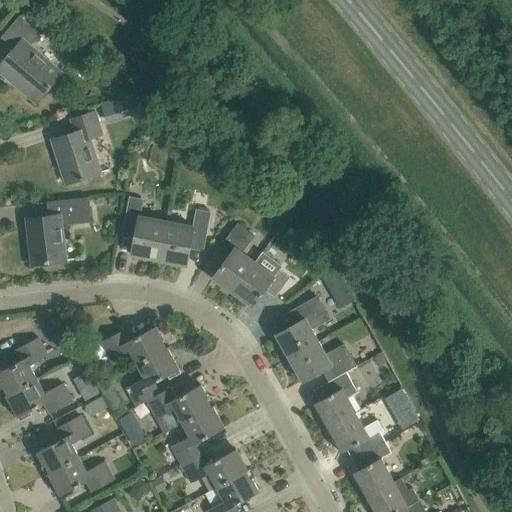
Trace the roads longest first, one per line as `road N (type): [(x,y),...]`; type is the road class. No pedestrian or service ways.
road 1 (residential): [(0,310),(138,294),(193,307),(234,341),(328,511)]
road 2 (primary): [(511,208),(341,0)]
